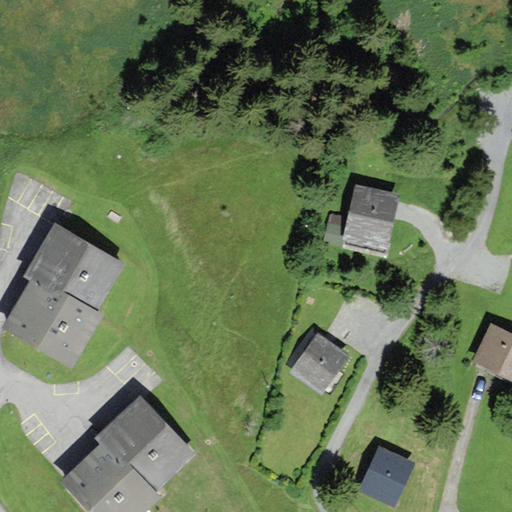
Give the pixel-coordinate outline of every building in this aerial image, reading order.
[(394,196),(358,186),(344,235),(381,245),(394,196)] [(57,230),(7,329),(71,361),(121,262),(57,230)] [(511,339),(491,330),(477,363),(511,378),(511,339)] [(318,339),(294,372),(322,392),(346,359),(318,339)] [(133,401),(57,479),(90,511),(131,511),(188,455),(133,401)] [(411,464),(380,450),(362,489),(393,503),(411,464)]
